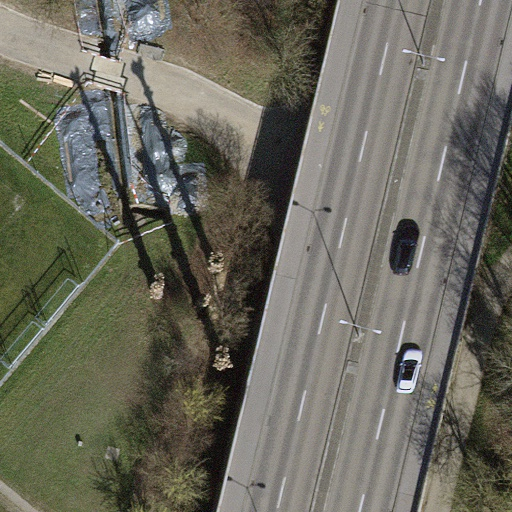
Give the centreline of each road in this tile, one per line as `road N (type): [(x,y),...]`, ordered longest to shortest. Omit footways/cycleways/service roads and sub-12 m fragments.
road 1 (secondary): [(399,0),(277,511)]
road 2 (secondary): [(361,511),(482,0)]
